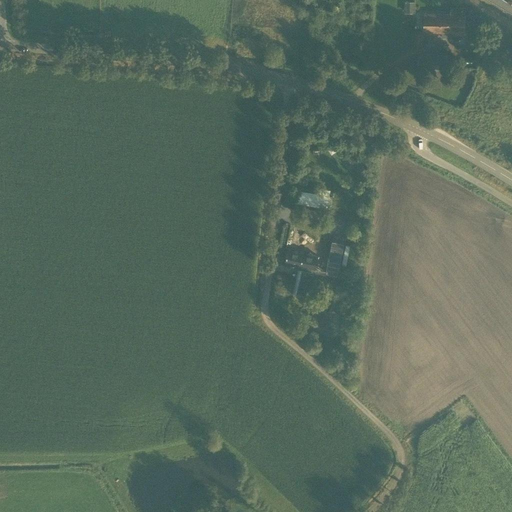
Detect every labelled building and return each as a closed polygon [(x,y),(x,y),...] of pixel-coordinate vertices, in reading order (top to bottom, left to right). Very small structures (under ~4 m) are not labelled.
[(405,1),(405,12),(416,12),(416,1),(405,1)] [(423,14),(423,31),(465,32),(465,10),(451,10),(451,15),(423,14)] [(233,41),(231,50),(252,54),(254,45),(233,41)] [(446,69),(446,67),(452,68),(453,56),(418,54),(417,68),(446,69)] [(290,194),(289,207),(324,210),(325,198),(290,194)] [(318,256),(287,249),(284,262),(299,266),(299,269),(298,268),(292,293),(294,294),(295,289),(306,291),(311,268),(315,269),(318,256)] [(340,260),(328,258),(326,270),(337,272),(340,260)]
